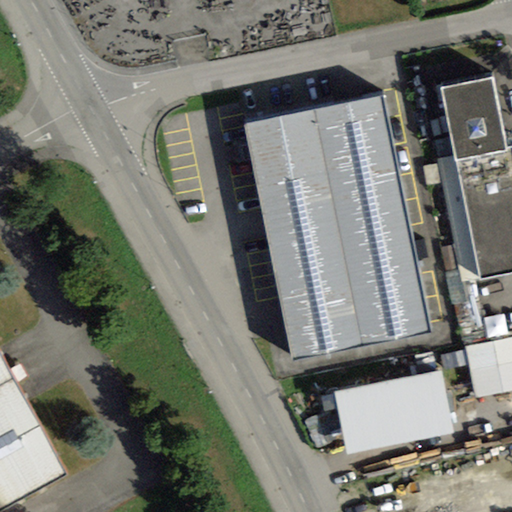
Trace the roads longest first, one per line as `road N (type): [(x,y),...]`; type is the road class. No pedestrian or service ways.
road 1 (unclassified): [(308,511),(87,102)]
road 2 (residential): [(511,17),(87,102)]
